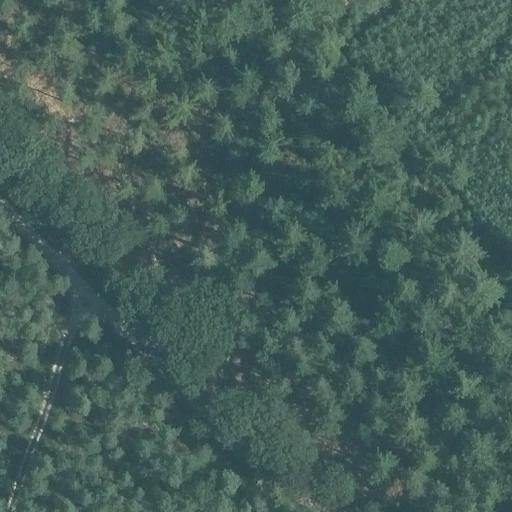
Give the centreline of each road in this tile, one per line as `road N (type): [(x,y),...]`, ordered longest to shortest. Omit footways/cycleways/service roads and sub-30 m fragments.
road 1 (track): [(316,511),(0,199)]
road 2 (track): [(11,511),(83,286)]
